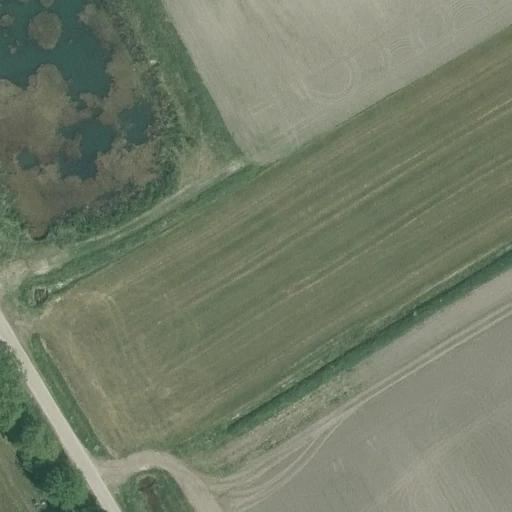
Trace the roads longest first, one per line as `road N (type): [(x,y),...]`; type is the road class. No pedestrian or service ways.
road 1 (track): [(0,280),(135,227),(248,161)]
road 2 (unclassified): [(113,511),(0,324)]
